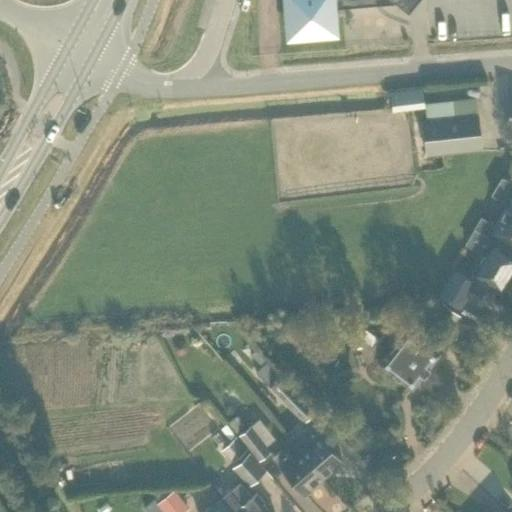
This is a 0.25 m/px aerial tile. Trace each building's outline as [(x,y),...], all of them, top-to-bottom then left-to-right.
[(286,0),(285,2),(287,27),(299,38),(324,36),(335,23),(334,7),(394,3),(395,0),(286,0)] [(396,106),(427,102),(424,82),(393,86),(396,106)] [(481,149),(478,115),(422,121),(425,155),(481,149)] [(511,243),(511,180),(501,178),(491,194),(509,204),(492,231),(501,237),(511,243)] [(500,288),(511,267),(511,256),(490,243),(469,280),(454,271),(440,295),(460,307),(466,296),(464,294),(468,288),(480,296),(489,282),(500,288)] [(461,315),(442,301),(427,321),(446,335),(461,315)] [(407,327),(395,319),(373,347),(384,356),(379,362),(411,388),(439,352),(407,327)] [(291,389),(279,377),(269,386),(281,399),(304,422),(315,411),(292,388),(291,389)] [(237,414),(228,421),(236,432),(245,424),(237,414)] [(234,438),(236,436),(226,424),(221,428),(231,441),(234,438)] [(259,460),(271,451),(250,425),(238,435),(259,460)] [(299,450),(323,479),(341,463),(309,425),(301,432),(309,441),(299,450)] [(233,461),(245,450),(234,438),(231,441),(222,449),(233,461)] [(323,479),(299,450),(289,458),(281,449),(272,457),(304,494),(323,479)] [(248,486),(264,471),(248,453),(232,468),(248,486)] [(237,511),(238,511),(269,511),(262,503),(264,502),(256,492),(252,495),(240,483),(221,498),(229,507),(231,505),(236,511),(237,511)] [(183,511),(188,508),(173,489),(158,502),(164,510),(161,511),(183,511)] [(229,507),(221,498),(203,511),(238,511),(237,511),(236,511),(231,505),(229,507)]
